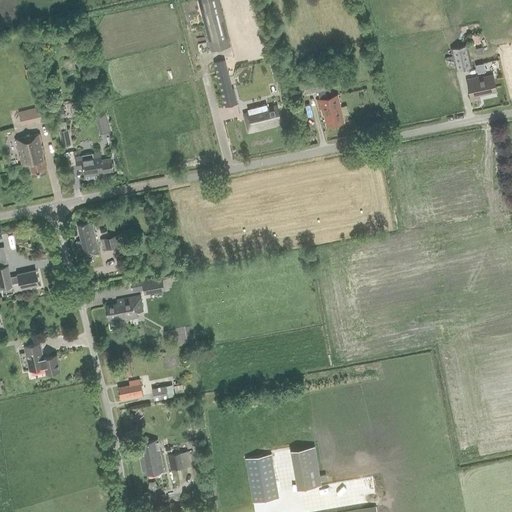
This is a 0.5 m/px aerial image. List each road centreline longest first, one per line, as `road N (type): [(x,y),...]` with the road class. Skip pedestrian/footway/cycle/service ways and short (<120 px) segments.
road 1 (unclassified): [(52,206),(511,113)]
road 2 (unclassified): [(125,511),(111,423),(52,206)]
